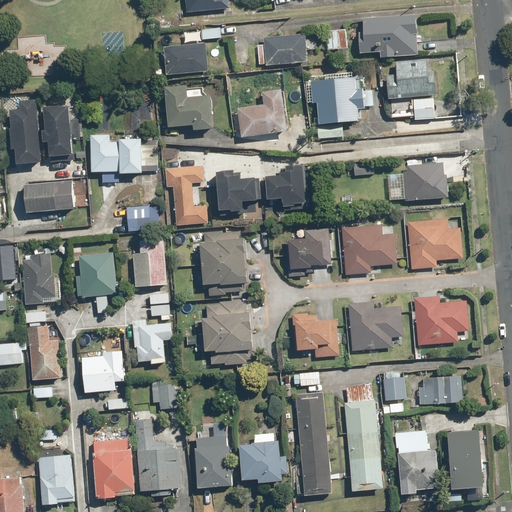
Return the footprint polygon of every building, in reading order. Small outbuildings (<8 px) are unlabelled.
[(215,0),(200,0),(201,10),(216,9),(215,0)] [(416,17),(364,21),(365,32),(359,32),(360,54),(381,52),(382,57),(418,54),(416,17)] [(221,28),(203,30),(204,40),(222,38),(221,28)] [(346,29),(326,31),(328,50),(348,48),(346,29)] [(307,33),(264,37),(264,45),(257,45),(259,64),(267,63),(267,66),(309,62),(307,33)] [(208,42),(165,47),(168,75),(211,71),(208,42)] [(398,74),(388,75),(390,100),(413,98),(415,118),(436,116),(434,95),(440,95),(438,71),(429,71),(429,59),(397,62),(398,74)] [(357,77),(312,81),(314,103),(319,102),(321,124),(362,120),(361,109),(366,108),(364,87),(358,88),(357,77)] [(190,85),(167,87),(171,128),(197,125),(197,131),(217,129),(213,95),(191,97),(190,85)] [(267,104),(240,108),(244,138),(291,131),(284,89),(265,92),(267,104)] [(19,146),(20,161),(44,159),(39,98),(20,100),(21,106),(10,107),(13,146),(19,146)] [(66,108),(43,110),(47,154),(71,151),(66,108)] [(111,135),(92,135),(93,171),(124,170),(124,174),(146,174),(145,139),(123,139),(123,142),(111,142),(111,135)] [(73,151),(73,160),(86,161),(87,151),(73,151)] [(373,163),(353,164),(355,187),(375,185),(373,163)] [(445,163),(408,166),(410,200),(447,197),(445,163)] [(271,168),(271,181),(258,182),(259,212),(295,211),(294,168),(271,168)] [(199,169),(170,169),(171,225),(200,224),(200,207),(189,208),(188,185),(199,185),(199,169)] [(225,181),(225,174),(210,173),(209,216),(233,216),(233,203),(246,203),(246,182),(225,181)] [(69,181),(29,185),(32,213),(72,209),(69,181)] [(159,204),(127,207),(129,232),(161,229),(159,204)] [(443,222),(405,224),(408,271),(433,270),(433,263),(461,261),(460,229),(444,230),(443,222)] [(378,230),(340,232),(342,279),(367,278),(366,268),(391,267),(389,235),(378,236),(378,230)] [(303,232),(303,239),(279,239),(279,278),(313,278),(313,264),(325,264),(325,232),(303,232)] [(203,234),(204,247),(191,247),(192,287),(233,286),(232,233),(203,234)] [(166,238),(141,241),(142,253),(134,253),(137,287),(170,284),(166,238)] [(0,244),(0,278),(18,277),(15,243),(0,244)] [(115,252),(80,255),(85,297),(120,294),(115,252)] [(33,258),(22,259),(26,304),(45,302),(44,297),(57,296),(55,275),(52,275),(51,253),(33,255),(33,258)] [(170,293),(151,294),(153,315),(171,314),(170,293)] [(435,300),(408,301),(410,346),(450,344),(449,336),(464,335),(462,306),(435,307),(435,300)] [(206,306),(206,319),(193,320),(194,359),(235,359),(234,305),(206,306)] [(368,306),(339,308),(342,353),(384,350),(384,340),(392,340),(389,311),(368,312),(368,306)] [(46,310),(25,312),(26,323),(47,321),(46,310)] [(330,360),(329,325),(312,325),(312,318),(284,318),(284,350),(295,350),(295,360),(330,360)] [(147,319),(134,320),(137,347),(139,347),(140,361),(167,358),(165,340),(175,339),(174,322),(147,325),(147,319)] [(49,325),(28,327),(33,380),(63,377),(59,340),(50,341),(49,325)] [(0,345),(0,368),(23,366),(21,343),(0,345)] [(104,356),(83,357),(86,392),(118,390),(117,381),(126,381),(123,351),(104,352),(104,356)] [(322,372),(302,373),(303,385),(323,383),(322,372)] [(463,375),(425,378),(427,405),(465,402),(463,375)] [(407,377),(386,379),(388,400),(409,398),(407,377)] [(178,383),(159,385),(161,409),(181,407),(178,383)] [(350,403),(346,404),(356,492),(388,489),(377,384),(349,387),(350,403)] [(55,386),(34,387),(34,398),(55,396),(55,386)] [(326,392),(298,395),(308,493),(336,490),(326,392)] [(129,398),(108,399),(109,409),(130,407),(129,398)] [(18,422),(17,407),(3,408),(4,423),(18,422)] [(153,418),(136,420),(143,491),(185,487),(181,448),(176,448),(176,442),(155,444),(153,418)] [(56,429),(37,430),(38,440),(57,438),(56,429)] [(481,430),(450,433),(456,490),(487,486),(481,430)] [(429,431),(399,433),(405,495),(421,493),(420,490),(443,488),(440,450),(431,451),(429,431)] [(257,442),(243,444),(247,479),(256,478),(257,482),(281,479),(280,475),(285,475),(282,441),(277,441),(276,432),(256,434),(257,442)] [(229,435),(198,438),(203,488),(234,485),(229,435)] [(132,437),(93,441),(98,498),(118,496),(118,492),(137,490),(132,437)] [(72,455),(39,458),(44,505),(60,503),(59,498),(76,497),(72,455)] [(26,511),(23,477),(0,478),(0,511),(26,511)]
